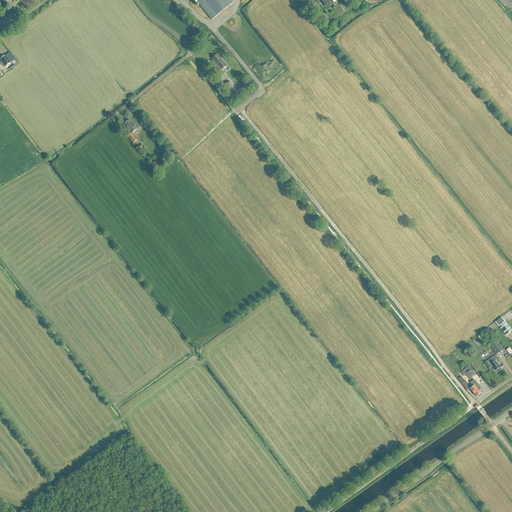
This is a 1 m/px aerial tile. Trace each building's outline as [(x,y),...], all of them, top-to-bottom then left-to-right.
[(196,0),(213,20),(232,4),(229,0),(196,0)] [(220,72),(227,66),(217,55),(212,59),(213,61),(212,62),(220,72)] [(5,56),(0,59),(0,60),(5,67),(10,63),(5,56)] [(231,92),(235,89),(230,82),(225,85),(231,92)] [(133,132),(137,129),(129,120),(123,125),(130,134),(127,136),(133,143),(137,140),(131,133),(133,132)] [(161,169),(156,162),(152,164),(158,172),(161,169)] [(496,322),(499,327),(505,322),(502,318),(502,317),(496,322)] [(506,336),(511,331),(511,330),(506,322),(505,322),(499,327),(506,336)] [(503,350),(497,341),(490,346),(497,355),(503,350)] [(489,360),(484,363),(488,369),(492,367),(495,371),(500,368),(495,361),(498,359),(496,356),(492,358),(489,360)] [(470,371),(466,374),(470,379),(476,374),(471,368),(469,370),(470,371)] [(459,378),(468,390),(472,388),(463,376),(459,378)] [(472,382),(471,383),(473,386),(474,386),(474,387),(471,389),(477,397),(481,394),(479,391),(482,389),(477,382),(477,383),(475,381),(475,380),(472,382)]
